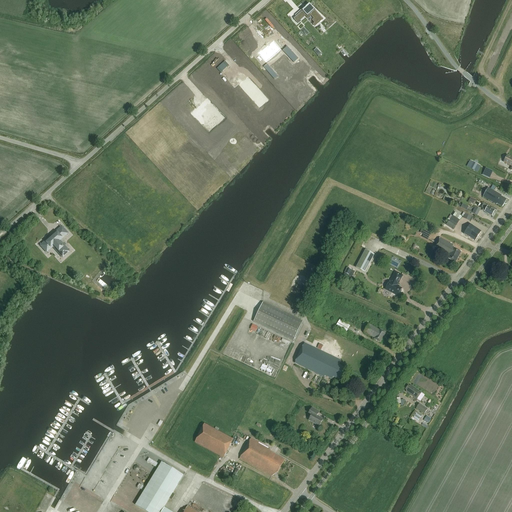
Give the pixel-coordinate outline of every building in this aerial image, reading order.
[(305,8),(300,12),(305,17),(306,18),(311,14),(314,18),(311,21),(315,25),(319,22),(321,20),(322,20),(323,20),(314,10),(315,10),(312,7),(309,4),(306,7),(305,8)] [(260,50),(259,50),(256,52),(264,61),(278,48),(271,40),(260,50)] [(298,58),(287,46),(283,51),(294,63),(298,58)] [(267,64),(263,67),(274,79),(278,76),(267,64)] [(248,77),(240,85),(260,107),(268,100),(248,77)] [(204,117),(200,113),(195,118),(202,125),(203,124),(208,130),(212,126),(211,125),(217,120),(219,122),(223,118),(210,105),(205,109),(212,116),(209,120),(205,116),(204,117)] [(502,207),(507,200),(501,197),(502,196),(493,191),(490,189),(488,188),(483,197),(497,205),(497,204),(502,207)] [(492,216),(495,210),(488,206),(483,204),(482,207),(484,208),(482,211),(485,212),(492,216)] [(475,207),(472,213),(477,216),(480,209),(475,207)] [(453,230),(462,217),(455,213),(449,222),(449,221),(446,225),(453,230)] [(465,214),(463,218),(471,222),(473,217),(465,214)] [(40,243),(40,244),(47,252),(48,254),(49,253),(47,252),(47,251),(49,249),(51,247),(54,245),(64,256),(63,256),(69,251),(70,250),(69,250),(68,251),(58,241),(66,234),(67,235),(68,235),(67,234),(60,226),(59,225),(60,227),(61,228),(53,235),(54,236),(54,237),(53,236),(52,237),(51,237),(51,238),(50,240),(49,239),(44,243),(45,244),(42,246),(40,244),(40,243)] [(475,241),(481,232),(470,225),(464,234),(475,241)] [(455,263),(461,252),(452,248),(454,246),(440,238),(434,249),(447,256),(446,258),(455,263)] [(366,250),(356,268),(365,272),(374,255),(366,250)] [(385,289),(398,296),(400,292),(401,291),(401,290),(401,289),(397,287),(397,286),(402,276),(396,272),(390,282),(389,281),(385,289)] [(263,303),(253,322),(293,341),(303,322),(263,303)] [(350,326),(340,320),(336,327),(346,333),(350,326)] [(380,343),(386,333),(380,329),(379,330),(369,324),(364,332),(375,338),(374,339),(380,343)] [(339,380),(345,369),(338,366),(341,361),(304,344),(295,364),(324,378),(325,376),(332,379),(333,377),(339,380)] [(406,391),(417,399),(421,393),(410,385),(409,386),(408,386),(406,389),(407,390),(406,391)] [(419,404),(416,408),(425,414),(426,411),(427,409),(419,404)] [(312,408),(309,414),(312,415),(309,421),(319,427),(323,419),(317,416),(319,412),(312,408)] [(417,412),(414,418),(418,421),(422,415),(417,412)] [(278,473),(285,460),(269,451),(270,449),(251,438),(240,459),(271,476),(278,473)] [(149,458),(147,462),(156,467),(158,463),(149,458)] [(162,462),(135,505),(146,511),(161,511),(184,476),(162,462)] [(232,475),(236,477),(241,466),(237,464),(232,475)]
